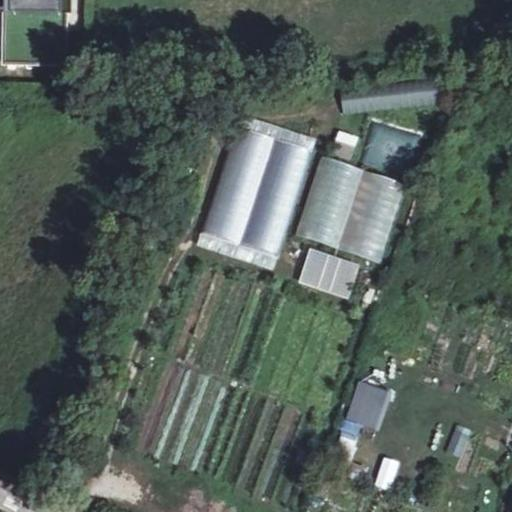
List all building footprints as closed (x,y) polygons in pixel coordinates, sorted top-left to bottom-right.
[(8,0),(8,65),(67,67),(69,0),(8,0)] [(238,115),(199,248),(277,270),(315,137),(238,115)] [(339,131),(331,154),(351,161),(359,138),(339,131)] [(383,261),(403,180),(317,159),(297,240),(383,261)] [(307,249),(298,285),(350,298),(359,262),(307,249)] [(359,388),(349,413),(348,413),(343,426),(355,430),(360,418),(381,425),(390,399),(359,388)] [(460,462),(470,429),(456,425),(446,457),(460,462)]
